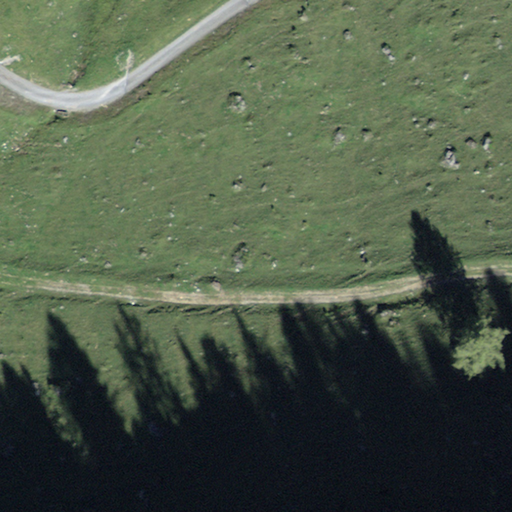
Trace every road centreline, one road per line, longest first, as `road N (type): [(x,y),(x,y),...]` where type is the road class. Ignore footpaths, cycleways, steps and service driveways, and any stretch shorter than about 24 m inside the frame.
road 1 (track): [(0,279),(189,303),(511,280)]
road 2 (track): [(245,0),(107,95),(83,103),(48,98),(0,72)]
